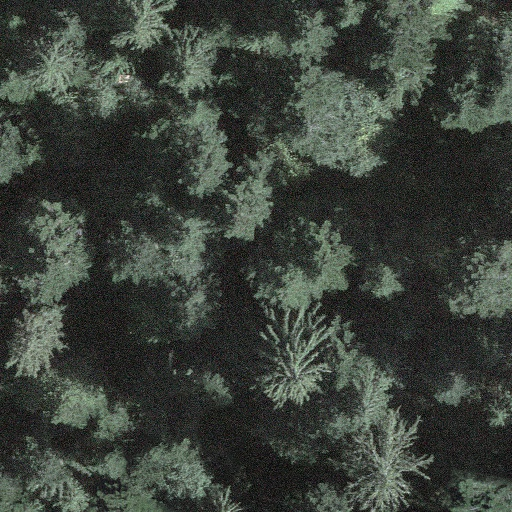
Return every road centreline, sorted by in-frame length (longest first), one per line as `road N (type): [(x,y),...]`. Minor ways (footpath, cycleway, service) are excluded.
road 1 (track): [(511,124),(309,173),(183,217),(90,278),(0,323)]
road 2 (track): [(0,396),(231,402),(338,427),(511,507)]
